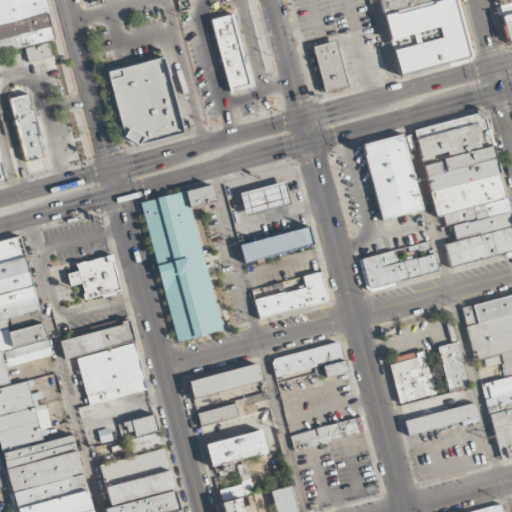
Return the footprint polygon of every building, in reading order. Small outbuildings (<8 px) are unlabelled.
[(44,0),(0,0),(0,53),(54,39),(44,0)] [(454,0),(383,0),(388,17),(454,0)] [(474,58),(458,0),(454,0),(388,17),(403,76),(474,58)] [(511,0),(492,0),(497,15),(501,14),(511,11),(511,0)] [(511,44),(508,42),(501,14),(511,11),(511,44)] [(257,89),(230,96),(210,20),(237,13),(257,89)] [(334,41),(347,87),(325,93),(313,47),(334,41)] [(24,48),(28,62),(51,56),(47,42),(24,48)] [(106,71),(164,56),(184,132),(139,144),(122,135),(106,71)] [(42,158),(25,163),(14,121),(8,100),(28,94),(31,105),(29,106),(30,111),(33,110),(40,136),(37,136),(42,158)] [(492,147),(422,165),(413,130),(483,112),(492,147)] [(403,135),(362,145),(382,220),(422,209),(403,135)] [(425,177),(422,165),(492,147),(495,159),(425,177)] [(499,173),(429,191),(425,177),(495,159),(499,173)] [(435,216),(429,191),(499,173),(506,198),(435,216)] [(282,183),(238,194),(244,216),(287,204),(282,183)] [(186,191),(213,184),(217,201),(191,208),(186,191)] [(140,203),(186,191),(191,208),(222,329),(177,341),(140,203)] [(509,212),(452,226),(442,229),(439,216),(506,200),(509,212)] [(511,225),(455,239),(452,226),(509,212),(511,225)] [(511,250),(451,267),(445,244),(511,226),(511,250)] [(309,227),(240,245),(244,263),(313,244),(309,227)] [(54,353),(44,317),(40,319),(18,235),(0,239),(0,385),(14,382),(9,365),(54,353)] [(362,259),(429,241),(437,270),(369,288),(362,259)] [(251,290),(245,267),(314,248),(320,271),(301,276),(251,290)] [(74,264),(76,271),(66,274),(69,285),(81,282),(85,299),(121,290),(111,255),(74,264)] [(329,301),(320,271),(301,276),(304,286),(254,300),(259,319),(329,301)] [(511,313),(476,323),(471,305),(511,294),(511,313)] [(511,314),(511,349),(474,360),(465,327),(511,314)] [(133,340),(64,359),(60,341),(121,324),(121,322),(128,320),(133,340)] [(275,377),(271,360),(338,342),(343,359),(275,377)] [(458,342),(438,347),(449,390),(469,385),(458,342)] [(86,394),(76,358),(133,343),(143,378),(86,394)] [(399,406),(388,364),(425,354),(436,396),(399,406)] [(322,366),(343,360),(346,372),(325,377),(324,371),(322,366)] [(261,380),(257,363),(188,381),(192,398),(261,380)] [(511,375),(511,392),(484,400),(480,384),(511,375)] [(146,389),(89,405),(86,394),(143,378),(146,389)] [(93,511),(74,433),(44,441),(40,425),(46,424),(38,391),(27,393),(24,382),(0,387),(0,447),(16,511),(93,511)] [(473,403),(403,421),(399,406),(436,396),(469,387),(473,403)] [(196,412),(200,427),(237,417),(233,402),(196,412)] [(407,436),(403,421),(473,403),(477,418),(407,436)] [(511,423),(492,428),(488,415),(511,409),(511,423)] [(158,431),(121,441),(117,424),(153,414),(158,431)] [(290,436),(362,416),(366,432),(364,432),(294,452),(290,436)] [(511,456),(506,458),(503,447),(497,448),(492,428),(511,423),(511,456)] [(204,445),(260,430),(266,452),(210,467),(204,445)] [(162,447),(132,454),(128,440),(158,433),(162,447)] [(104,487),(98,466),(163,449),(169,470),(104,487)] [(173,488),(109,505),(104,487),(169,470),(173,488)] [(297,511),(290,486),(269,491),(274,511),(297,511)] [(170,511),(104,511),(104,509),(173,491),(178,510),(170,511)] [(223,511),(242,511),(239,498),(221,503),(223,511)]
